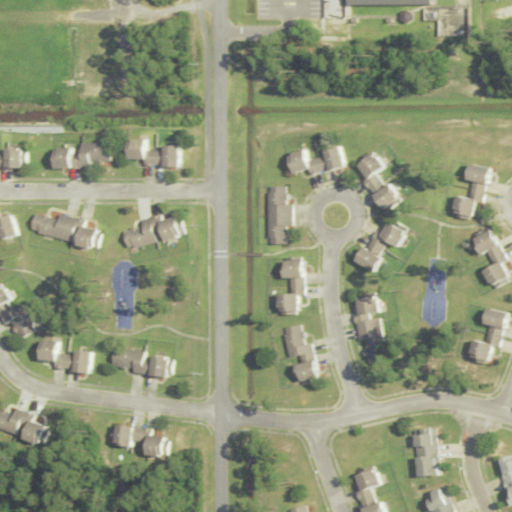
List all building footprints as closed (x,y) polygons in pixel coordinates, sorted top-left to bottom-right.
[(167,152),(167,147),(182,147),(182,169),(167,169),(167,166),(156,166),(156,167),(147,167),(147,161),(132,161),(131,157),(128,157),(128,143),(135,143),(135,140),(149,140),(149,152),(167,152)] [(105,164),(99,164),(99,162),(92,162),(92,169),(83,169),(83,170),(58,170),(58,167),(54,167),(54,151),(61,151),(61,150),(75,150),(75,155),(83,155),(83,144),(107,144),(107,146),(113,146),(113,163),(105,163),(105,164)] [(333,172),(332,170),(321,173),(322,174),(313,176),(311,171),(297,175),(296,172),(293,173),(289,158),(295,156),(294,154),(307,151),(310,162),(328,157),(326,152),(342,148),(348,168),(333,172)] [(0,155),(8,155),(9,149),(26,150),(26,151),(29,151),(29,167),(25,166),(25,169),(0,169),(0,155)] [(388,188),(393,184),(401,196),(399,197),(403,202),(392,211),(390,209),(387,211),(365,183),(371,178),(362,167),(376,156),(378,159),(380,157),(388,168),(378,175),(388,188)] [(489,185),(486,195),(487,195),(485,204),(479,203),(476,218),(472,218),(471,221),(457,218),(459,211),(457,211),(460,197),(471,200),(475,182),(470,181),(473,165),(494,170),(491,186),(489,185)] [(290,195),(290,202),(289,202),(289,206),(295,206),(295,227),(288,227),(288,231),(290,231),(290,238),(288,238),(288,246),(272,246),(272,239),(271,239),(270,194),(272,194),(272,188),(289,187),(289,195),(290,195)] [(45,215),(53,217),(52,219),(62,221),(63,215),(79,219),(89,221),(87,228),(102,232),(101,234),(104,235),(101,248),(98,247),(97,250),(94,249),(93,250),(80,247),(83,235),(77,233),(75,243),(41,235),(41,233),(34,231),(38,215),(45,217),(45,215)] [(6,242),(4,236),(0,237),(0,221),(15,216),(21,237),(6,242)] [(180,219),(180,221),(183,220),(187,236),(180,237),(181,239),(167,243),(164,231),(157,233),(159,243),(136,249),(136,247),(130,249),(125,233),(133,231),(133,229),(139,228),(140,229),(145,227),(144,222),(154,219),(154,218),(163,216),(165,222),(180,219)] [(406,236),(408,237),(400,250),(390,243),(381,257),(385,260),(376,275),(358,263),(367,248),(369,250),(375,241),(374,240),(379,232),(384,236),(392,223),(396,225),(398,222),(410,230),(406,236)] [(494,232),(505,254),(506,253),(511,262),(505,265),(511,279),(510,280),(511,283),(497,290),(495,285),(493,286),(486,273),(497,268),(489,253),(484,256),(478,244),(479,244),(476,236),(488,230),(490,234),(494,232)] [(307,262),(307,297),(302,297),(302,313),(298,313),(298,316),(283,317),(283,310),(281,310),(281,296),(293,296),(292,280),(286,280),(286,266),(289,266),(289,263),(292,263),(292,259),(300,259),(301,262),(307,262)] [(8,289),(15,302),(10,304),(14,311),(24,306),(36,326),(34,327),(37,332),(23,340),(19,334),(18,335),(14,330),(16,328),(13,323),(7,327),(0,315),(0,290),(4,288),(6,291),(8,289)] [(380,301),(383,315),(381,315),(387,350),(386,350),(388,363),(371,366),(370,358),(367,359),(366,352),(369,351),(367,341),(362,342),(359,325),(358,326),(356,317),(363,315),(360,301),(378,298),(378,302),(380,301)] [(506,330),(504,337),(502,349),(497,348),(493,363),(489,363),(489,365),(474,361),(475,356),(473,355),(477,342),(488,345),(492,327),(487,326),(491,310),(511,314),(511,319),(509,331),(506,330)] [(307,333),(308,339),(306,340),(308,346),(314,345),(322,380),(319,381),(320,383),(305,386),(303,376),(297,377),(295,367),(305,365),(303,358),(292,360),(287,336),(288,336),(287,330),(303,326),(304,333),(307,333)] [(79,357),(79,352),(95,354),(92,375),(77,374),(77,371),(66,370),(66,371),(57,370),(57,364),(42,362),(42,358),(40,358),(41,343),(48,344),(48,342),(62,343),(61,355),(79,357)] [(170,359),(169,361),(176,362),(174,376),(171,376),(170,380),(153,378),(153,377),(136,374),(137,370),(130,369),(130,371),(124,370),(124,368),(115,367),(118,351),(120,352),(121,349),(148,353),(147,361),(155,362),(156,357),(170,359)] [(5,410),(11,413),(11,414),(16,416),(18,410),(29,414),(37,417),(35,423),(50,428),(49,431),(51,432),(47,445),(43,444),(43,446),(39,445),(39,446),(26,441),(31,428),(23,425),(18,437),(0,430),(0,409),(5,411),(5,410)] [(169,439),(169,442),(172,443),(171,458),(163,457),(162,460),(150,458),(151,445),(135,443),(134,449),(121,448),(121,446),(118,446),(118,444),(114,444),(115,429),(120,429),(120,427),(145,430),(146,429),(155,430),(154,437),(169,439)] [(442,468),(443,479),(422,480),(422,473),(416,474),(416,465),(420,465),(419,445),(415,445),(414,436),(418,436),(417,431),(439,429),(442,468)] [(511,505),(499,462),(511,457),(511,505)] [(376,471),(378,475),(379,474),(385,488),(374,492),(379,506),(384,504),(387,511),(365,511),(358,493),(364,491),(359,478),(363,477),(362,472),(374,467),(375,472),(376,471)] [(432,511),(432,510),(429,511),(426,503),(429,502),(427,497),(447,488),(456,511),(432,511)]
